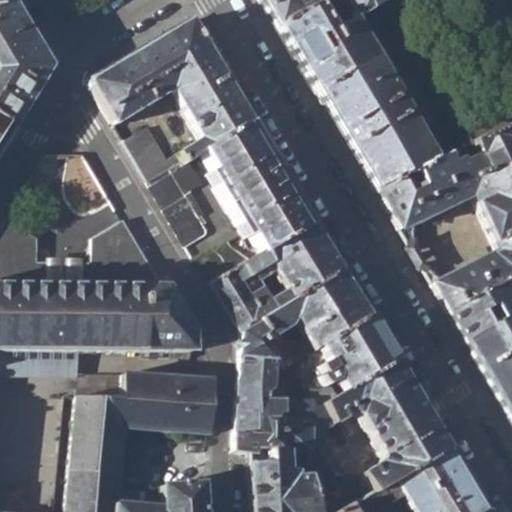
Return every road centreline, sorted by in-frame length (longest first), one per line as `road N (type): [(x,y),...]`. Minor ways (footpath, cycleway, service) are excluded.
road 1 (residential): [(213,0),(511,496)]
road 2 (residential): [(57,84),(213,327),(221,366),(220,511)]
